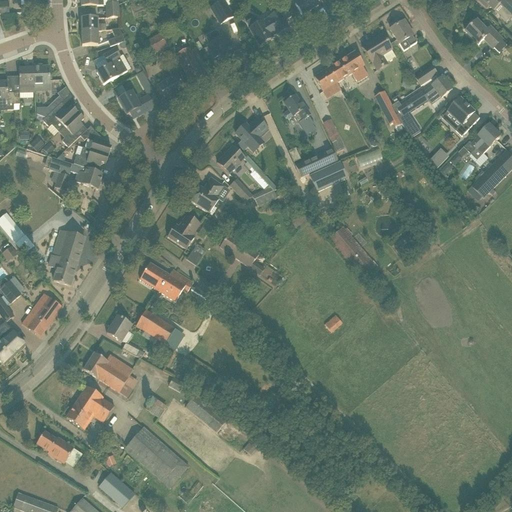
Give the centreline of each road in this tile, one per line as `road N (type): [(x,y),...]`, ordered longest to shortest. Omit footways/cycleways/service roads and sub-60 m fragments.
road 1 (track): [(439,511),(233,314)]
road 2 (unclassified): [(168,166),(230,101),(382,0)]
road 3 (unclassified): [(0,394),(68,328),(131,233)]
road 4 (residential): [(168,166),(78,95),(51,30)]
road 5 (unclassified): [(511,123),(407,0)]
road 6 (unclassified): [(131,233),(233,314)]
